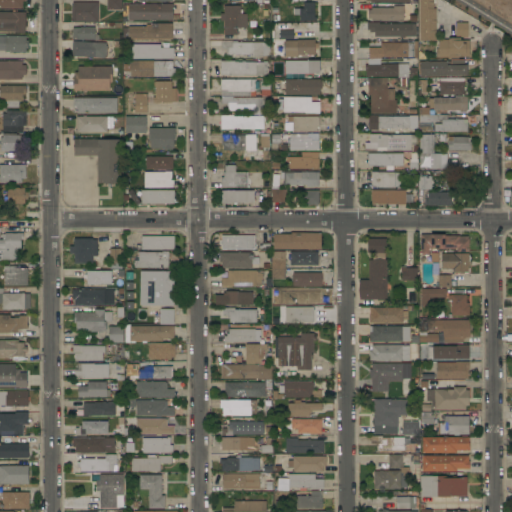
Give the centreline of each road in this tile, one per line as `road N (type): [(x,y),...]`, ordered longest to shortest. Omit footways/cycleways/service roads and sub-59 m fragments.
road 1 (residential): [(343,0),(345,511)]
road 2 (residential): [(195,0),(197,511)]
road 3 (residential): [(48,0),(49,511)]
road 4 (residential): [(491,44),(492,511)]
road 5 (residential): [(48,221),(511,222)]
